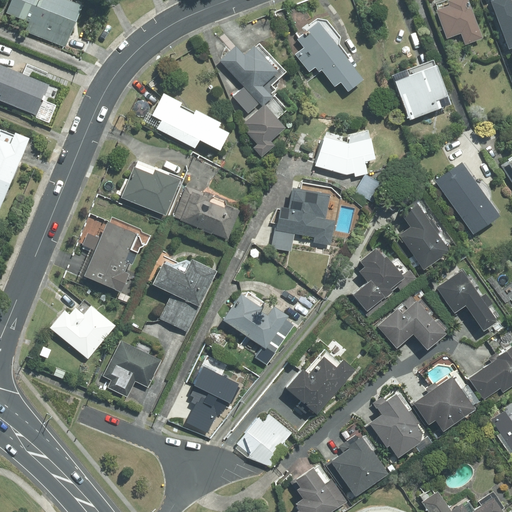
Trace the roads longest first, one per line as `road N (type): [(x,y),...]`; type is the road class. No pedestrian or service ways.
road 1 (residential): [(227,0),(160,30),(105,87),(0,339)]
road 2 (unknown): [(418,0),(468,127),(457,157)]
road 3 (primary): [(92,511),(0,423)]
